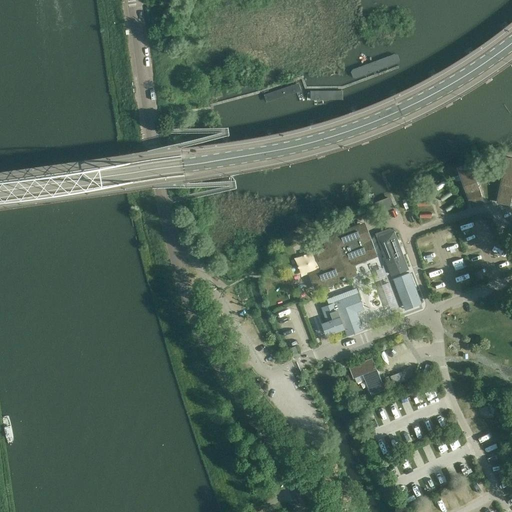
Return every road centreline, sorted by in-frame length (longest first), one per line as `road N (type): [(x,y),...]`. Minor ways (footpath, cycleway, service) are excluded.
road 1 (unclassified): [(300,511),(278,450),(220,366),(185,293),(161,202),(130,0)]
road 2 (secondary): [(0,189),(257,153),(329,135),(415,102),(511,42)]
